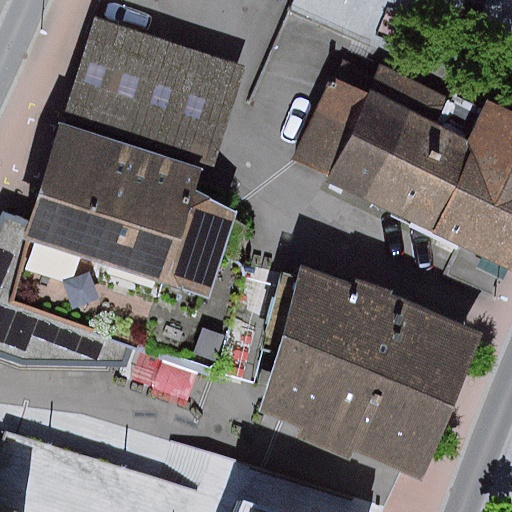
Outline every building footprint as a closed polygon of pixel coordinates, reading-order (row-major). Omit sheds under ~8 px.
[(246,63),(103,12),(63,121),(197,169),(206,172),(246,63)] [(440,89),(385,61),(369,92),(334,74),(295,152),(331,170),(325,181),(510,273),(511,269),(511,108),(495,100),(471,148),(422,124),(440,89)] [(163,268),(136,338),(224,369),(249,268),(242,256),(253,217),(192,184),(197,169),(63,121),(22,217),(163,268)] [(22,217),(10,212),(0,230),(0,359),(28,371),(125,366),(136,338),(163,268),(22,217)] [(388,301),(306,269),(249,416),(331,448),(388,301)] [(470,333),(388,301),(331,448),(413,479),(470,333)] [(175,471),(11,424),(0,462),(0,493),(33,503),(30,511),(254,511),(262,486),(352,511),(407,511),(411,498),(186,433),(175,471)] [(352,511),(262,486),(254,511),(352,511)] [(0,493),(0,511),(30,511),(33,503),(0,493)]
